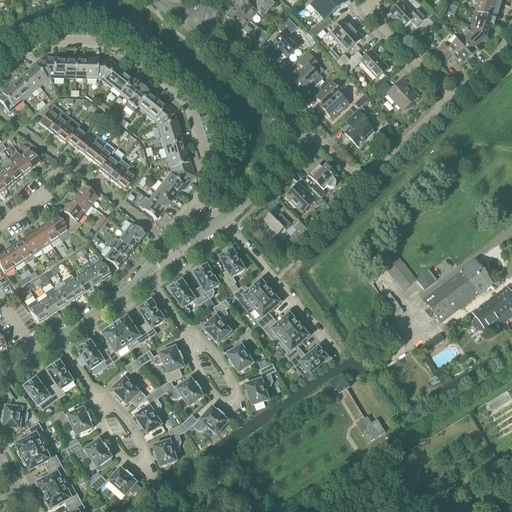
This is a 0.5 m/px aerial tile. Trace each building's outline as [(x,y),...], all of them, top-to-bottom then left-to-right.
[(242,0),(234,9),(250,22),(257,12),(263,17),(267,13),(256,4),(252,8),(242,0)] [(258,0),(256,4),(267,13),(275,4),(270,0),(258,0)] [(339,0),(314,0),(309,4),(316,11),(313,13),(318,18),(320,16),(325,21),(343,4),(339,0)] [(479,0),(475,14),(496,20),(502,0),(479,0)] [(402,3),(391,13),(404,28),(411,21),(417,28),(430,16),(422,7),(413,15),(402,3)] [(250,22),(234,9),(227,19),(249,36),(253,31),(247,26),(250,22)] [(470,24),(470,29),(486,39),(490,28),(494,28),(496,20),(475,14),(473,13),(470,24)] [(439,21),(433,16),(429,20),(434,25),(439,21)] [(275,46),(267,53),(275,62),(283,55),(287,59),(299,48),(289,37),(298,29),(289,20),(278,30),(283,35),(274,44),(275,46)] [(329,35),(338,44),(354,29),(350,25),(348,27),(343,22),(329,35)] [(307,34),(313,40),(324,31),(318,25),(307,34)] [(354,29),(338,44),(347,54),(361,41),(356,36),(358,34),(354,29)] [(470,29),(459,40),(474,56),(480,50),(478,47),(486,39),(470,29)] [(263,32),(254,43),(261,48),(270,37),(263,32)] [(474,56),(459,40),(449,49),(445,45),(438,51),(449,63),(454,59),(462,67),(474,56)] [(322,51),(318,46),(313,50),(318,55),(322,51)] [(358,54),(345,66),(351,72),(361,63),(377,80),(388,69),(372,52),(364,60),(358,54)] [(318,64),(309,55),(299,64),(304,70),(294,79),(296,81),(292,85),(297,90),(301,86),(304,90),(310,85),(313,88),(322,79),(319,76),(323,72),(317,65),(318,64)] [(349,61),(344,55),(335,64),(340,69),(349,61)] [(50,79),(42,58),(30,69),(31,70),(26,75),(38,89),(50,79)] [(58,59),(42,58),(50,79),(63,79),(64,61),(58,61),(58,59)] [(100,80),(107,60),(92,59),(92,61),(86,61),(85,80),(100,80)] [(100,80),(111,89),(123,74),(118,71),(119,69),(107,60),(100,80)] [(74,80),(75,61),(64,61),(64,79),(74,80)] [(85,80),(86,61),(75,61),(74,80),(85,80)] [(345,77),(341,73),(335,78),(339,82),(345,77)] [(111,89),(109,91),(118,98),(120,96),(131,81),(123,74),(111,89)] [(38,89),(26,75),(18,81),(30,95),(36,91),(39,95),(41,93),(38,89)] [(30,96),(18,81),(10,88),(22,102),(30,96)] [(120,96),(128,102),(140,88),(131,81),(120,96)] [(385,83),(374,93),(382,101),(388,95),(404,112),(418,98),(402,81),(392,91),(385,83)] [(333,84),(317,99),(322,105),(320,107),(332,120),(348,105),(347,104),(349,102),(338,91),(338,90),(333,84)] [(22,102),(10,88),(5,92),(4,91),(0,94),(0,103),(9,114),(22,102)] [(132,114),(136,109),(148,94),(140,88),(128,102),(124,108),(132,114)] [(136,109),(145,116),(156,101),(148,94),(136,109)] [(145,116),(156,125),(174,113),(161,107),(162,105),(156,101),(145,116)] [(97,107),(105,114),(108,110),(100,103),(97,107)] [(362,108),(351,118),(356,123),(345,134),(358,149),(374,134),(364,123),(370,117),(362,108)] [(117,116),(108,110),(105,114),(114,120),(117,116)] [(39,125),(47,131),(58,118),(50,111),(39,125)] [(62,113),(47,132),(56,138),(71,120),(62,113)] [(157,125),(161,139),(178,133),(177,127),(178,127),(174,113),(156,125),(157,125)] [(79,127),(71,120),(56,138),(65,146),(66,143),(77,129),(79,127)] [(85,136),(77,129),(66,143),(75,150),(85,136)] [(161,139),(164,149),(182,144),(178,133),(161,139)] [(94,143),(85,136),(75,150),(83,156),(94,143)] [(98,138),(94,143),(83,156),(92,163),(106,145),(98,138)] [(164,149),(167,159),(185,154),(182,144),(164,149)] [(115,152),(106,145),(92,163),(100,170),(113,154),(115,152)] [(29,151),(20,158),(31,171),(40,165),(29,151)] [(121,160),(113,154),(100,170),(98,172),(107,179),(117,165),(121,161),(121,160)] [(193,178),(194,178),(188,160),(186,160),(185,154),(167,159),(171,173),(193,178)] [(31,171),(20,158),(18,155),(14,156),(11,158),(9,161),(11,164),(22,178),(31,171)] [(22,178),(11,164),(9,161),(6,162),(2,165),(0,168),(14,185),(22,178)] [(121,161),(117,165),(107,179),(115,186),(126,172),(129,168),(121,161)] [(324,169),(320,165),(308,176),(316,184),(311,189),(321,199),(324,197),(324,195),(323,192),(327,188),(330,189),(332,190),(335,188),(336,186),(336,183),(335,181),(338,178),(326,166),(324,169)] [(0,184),(5,191),(14,185),(0,168),(0,167),(0,184)] [(138,181),(126,172),(115,186),(124,193),(128,188),(131,190),(138,181)] [(171,173),(162,185),(177,196),(180,191),(179,190),(193,178),(171,173)] [(177,196),(162,185),(155,193),(170,204),(177,196)] [(292,204),(302,214),(314,203),(316,205),(321,199),(311,189),(306,194),(297,185),(284,198),(291,204),(292,204)] [(84,188),(77,196),(91,207),(97,199),(84,188)] [(155,193),(148,202),(163,213),(170,204),(155,193)] [(77,196),(70,205),(84,216),(91,207),(77,196)] [(163,213),(148,202),(144,198),(137,206),(156,222),(163,213)] [(64,220),(75,232),(80,227),(77,224),(84,216),(70,205),(63,214),(67,217),(64,220)] [(270,217),(264,222),(270,229),(269,230),(272,234),(274,232),(278,237),(284,231),(286,233),(293,227),(294,228),(299,223),(289,212),(284,217),(275,208),(268,215),(270,217)] [(58,218),(49,225),(58,239),(68,233),(70,236),(75,232),(64,220),(61,223),(58,218)] [(49,225),(40,231),(49,245),(58,239),(49,225)] [(131,225),(124,234),(138,245),(145,236),(131,225)] [(40,231),(31,237),(41,251),(49,245),(40,231)] [(138,245),(124,234),(117,243),(131,253),(138,245)] [(31,237),(22,243),(31,257),(41,251),(31,237)] [(131,253),(117,243),(114,240),(107,249),(111,251),(124,262),(131,253)] [(22,243),(13,249),(23,263),(25,266),(33,261),(31,257),(22,243)] [(233,248),(225,253),(226,255),(219,259),(228,273),(222,276),(229,288),(235,284),(232,279),(245,271),(235,255),(236,253),(233,248)] [(13,249),(4,255),(14,269),(23,263),(13,249)] [(117,270),(124,262),(111,251),(104,260),(117,270)] [(4,255),(0,257),(0,268),(4,275),(14,269),(4,255)] [(95,256),(93,256),(89,258),(89,261),(90,262),(88,264),(101,283),(110,277),(107,272),(110,269),(98,257),(96,258),(95,256)] [(387,270),(404,292),(417,281),(400,259),(387,270)] [(481,270),(475,263),(424,301),(442,324),(492,285),(487,278),(488,277),(482,269),(481,270)] [(219,287),(207,267),(194,274),(202,288),(197,291),(210,313),(214,310),(216,309),(210,300),(213,298),(214,293),(212,291),(219,287)] [(91,269),(82,275),(92,289),(101,283),(91,269)] [(437,281),(430,272),(417,281),(425,290),(437,281)] [(73,281),(83,295),(88,292),(89,294),(93,291),(92,289),(82,275),(73,281)] [(31,276),(22,282),(25,286),(34,280),(31,276)] [(83,295),(73,281),(70,276),(61,282),(63,284),(74,301),(83,295)] [(386,297),(372,279),(369,281),(385,304),(384,304),(388,309),(389,308),(396,319),(404,313),(390,294),(386,297)] [(13,288),(16,292),(25,286),(22,282),(13,288)] [(174,284),(167,289),(170,295),(172,294),(183,310),(195,302),(198,307),(204,303),(197,292),(191,295),(182,282),(176,286),(174,284)] [(243,298),(253,309),(272,292),(268,286),(266,287),(261,282),(249,292),(244,287),(234,296),(238,302),(243,298)] [(54,291),(65,307),(74,301),(63,284),(62,283),(60,283),(58,283),(55,285),(54,287),(54,289),(54,290),(54,291)] [(511,291),(507,286),(490,299),(498,309),(496,310),(505,322),(511,316),(511,313),(509,310),(511,308),(511,291)] [(65,307),(54,291),(52,289),(44,295),(47,299),(56,313),(65,307)] [(257,324),(262,329),(273,320),(268,315),(280,304),(276,299),(277,298),(272,292),(253,309),(262,320),(257,324)] [(47,319),(56,313),(47,299),(38,305),(47,319)] [(145,306),(139,311),(148,324),(142,328),(150,340),(156,335),(153,330),(165,322),(154,305),(155,305),(152,299),(144,304),(145,306)] [(498,309),(490,299),(472,313),(471,314),(475,320),(472,321),(472,325),(476,331),(479,332),(483,330),(484,331),(494,323),(497,328),(505,322),(496,310),(498,309)] [(47,319),(38,305),(35,301),(26,307),(38,325),(47,319)] [(214,341),(219,346),(231,334),(222,324),(227,320),(227,315),(225,312),(230,309),(226,302),(216,309),(214,310),(218,316),(203,330),(208,335),(208,336),(213,342),(214,341)] [(281,342),(301,325),(296,319),(294,321),(290,315),(277,326),(273,320),(262,329),(267,335),(277,346),(281,342)] [(131,352),(150,340),(142,328),(136,332),(127,319),(121,322),(120,321),(113,325),(128,347),(131,352)] [(128,347),(113,325),(107,329),(108,331),(102,335),(111,348),(105,352),(113,364),(120,360),(116,355),(128,347)] [(291,363),(301,354),(297,348),(309,338),(304,332),(306,331),(301,325),(281,342),(290,353),(286,357),(291,363)] [(253,336),(248,330),(238,339),(242,345),(253,336)] [(83,345),(75,351),(79,356),(80,355),(91,371),(103,363),(107,368),(113,364),(105,352),(99,356),(91,343),(84,347),(83,345)] [(241,347),(227,356),(231,362),(229,363),(233,369),(235,369),(238,375),(253,365),(241,347)] [(149,353),(138,361),(142,367),(151,361),(153,364),(158,366),(163,364),(167,374),(164,376),(169,385),(170,384),(182,377),(180,371),(184,369),(181,362),(182,362),(180,355),(178,355),(175,349),(159,356),(160,357),(153,359),(149,353)] [(306,359),(301,354),(291,363),(296,369),(295,369),(307,383),(313,377),(311,375),(325,363),(326,364),(331,360),(325,353),(323,354),(318,349),(306,359)] [(54,368),(47,372),(56,385),(51,389),(59,400),(64,397),(61,392),(73,383),(62,367),(64,366),(60,360),(52,366),(54,368)] [(130,375),(142,367),(138,361),(126,369),(130,375)] [(463,363),(459,366),(462,372),(467,369),(463,363)] [(272,366),(260,372),(263,379),(275,373),(272,366)] [(444,374),(438,377),(442,384),(448,380),(444,374)] [(338,395),(348,389),(341,375),(328,383),(333,392),(336,391),(338,395)] [(139,394),(124,379),(112,391),(117,396),(116,397),(121,403),(122,402),(127,407),(131,403),(136,408),(146,400),(147,399),(140,392),(139,394)] [(45,393),(36,380),(30,384),(29,382),(21,388),(36,408),(39,406),(43,412),(53,404),(54,404),(59,400),(51,389),(45,393)] [(195,386),(191,380),(177,390),(176,389),(174,390),(170,384),(169,385),(158,391),(162,397),(167,394),(172,400),(177,401),(182,398),(189,408),(203,398),(199,392),(200,391),(196,385),(195,386)] [(269,401),(261,381),(245,387),(247,394),(246,394),(248,401),(250,400),(252,407),(269,401)] [(158,400),(162,397),(158,391),(147,399),(146,400),(150,404),(151,406),(158,400)] [(495,400),(486,406),(490,412),(511,400),(506,393),(495,400)] [(30,409),(22,399),(16,403),(17,403),(13,406),(12,409),(6,408),(5,415),(4,414),(3,422),(4,422),(3,429),(7,429),(7,431),(16,433),(16,430),(20,431),(21,424),(24,424),(27,422),(28,415),(26,412),(30,409)] [(149,409),(135,418),(139,424),(138,424),(142,431),(143,430),(147,436),(162,427),(155,416),(160,413),(162,407),(158,400),(151,406),(150,404),(147,406),(149,409)] [(217,413),(212,409),(198,424),(197,423),(192,428),(198,433),(203,433),(208,428),(217,436),(228,423),(223,418),(224,417),(218,413),(217,413)] [(61,412),(50,420),(54,426),(59,422),(61,426),(66,428),(71,425),(76,437),(92,430),(90,423),(91,423),(88,416),(87,417),(84,410),(65,418),(61,412)] [(192,418),(182,427),(186,433),(192,428),(197,423),(192,418)] [(367,418),(356,425),(368,444),(384,434),(377,421),(371,425),(367,418)] [(17,454),(21,460),(44,448),(37,435),(42,432),(39,426),(26,432),(30,438),(16,446),(19,452),(17,454)] [(158,462),(160,469),(177,463),(173,451),(178,449),(181,444),(178,437),(186,433),(182,427),(169,433),(172,439),(169,441),(169,442),(153,448),(155,455),(154,455),(157,462),(158,462)] [(79,445),(67,452),(70,458),(75,455),(80,462),(85,462),(90,459),(97,470),(112,460),(108,454),(109,453),(104,447),(103,447),(99,441),(85,451),(84,450),(82,451),(79,445)] [(44,448),(21,460),(24,467),(26,466),(30,472),(44,465),(47,471),(60,464),(56,458),(50,461),(44,448)] [(60,464),(47,471),(51,477),(36,485),(40,491),(38,492),(41,499),(65,487),(65,486),(61,480),(63,479),(65,474),(60,464)] [(120,470),(109,483),(125,498),(137,484),(131,479),(132,478),(127,474),(126,475),(120,470)] [(106,483),(101,478),(91,487),(96,493),(106,483)] [(65,487),(41,499),(45,506),(47,505),(51,511),(65,504),(68,510),(80,503),(77,496),(76,497),(69,484),(65,486),(65,487)]
